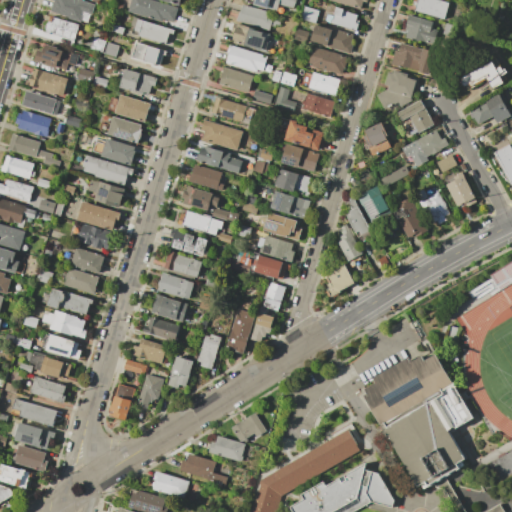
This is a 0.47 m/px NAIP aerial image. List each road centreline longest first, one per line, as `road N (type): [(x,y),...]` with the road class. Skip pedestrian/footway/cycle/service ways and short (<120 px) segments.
road 1 (residential): [(211,0),(84,430)]
road 2 (residential): [(388,0),(299,301),(304,344)]
road 3 (residential): [(88,482),(304,344)]
road 4 (residential): [(304,344),(511,222)]
road 5 (residential): [(446,104),(508,224)]
